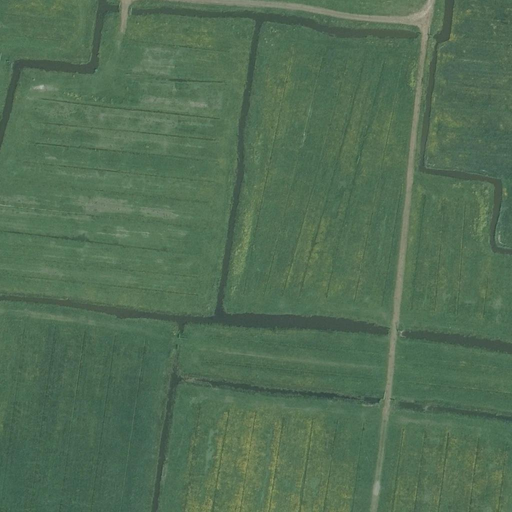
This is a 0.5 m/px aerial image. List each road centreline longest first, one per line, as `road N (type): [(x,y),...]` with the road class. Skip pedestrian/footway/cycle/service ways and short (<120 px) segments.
road 1 (track): [(390,377),(429,0)]
road 2 (track): [(128,337),(390,377)]
road 3 (track): [(185,0),(425,24)]
road 4 (track): [(374,511),(390,377)]
